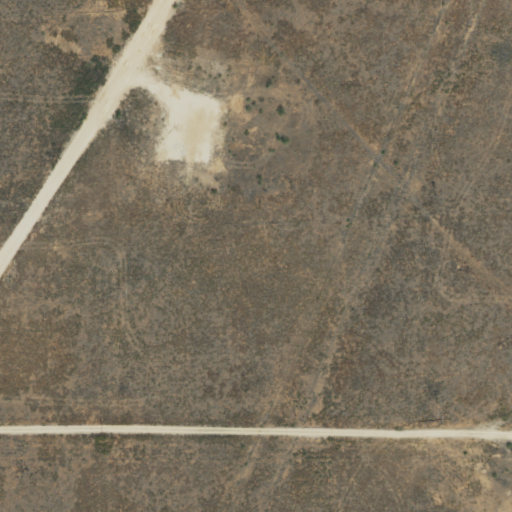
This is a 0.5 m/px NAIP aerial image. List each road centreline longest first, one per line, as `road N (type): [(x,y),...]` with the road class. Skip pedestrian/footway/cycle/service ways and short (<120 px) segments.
road 1 (track): [(0,427),(466,444)]
road 2 (track): [(187,0),(0,269)]
